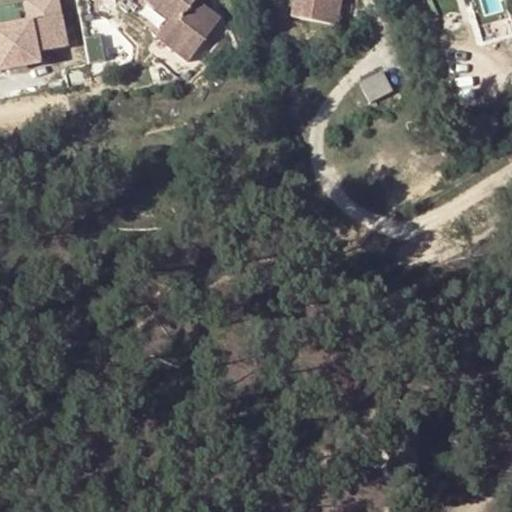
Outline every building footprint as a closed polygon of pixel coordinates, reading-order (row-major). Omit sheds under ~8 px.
[(32,51),(66,44),(57,0),(19,0),(22,16),(0,19),(0,68),(34,62),(32,51)] [(150,0),(149,3),(176,18),(166,37),(203,57),(227,12),(204,0),(150,0)] [(299,0),(297,15),(341,25),(345,0),(299,0)] [(85,69),(70,73),(74,88),(90,84),(85,69)] [(393,92),(382,71),(359,84),(370,104),(393,92)] [(413,478),(415,473),(415,467),(414,462),(411,458),(406,454),(401,453),(396,453),(391,455),(387,458),(384,463),(383,468),(383,473),(385,477),(389,481),(393,484),(398,485),(404,485),(409,482),(413,478)]
